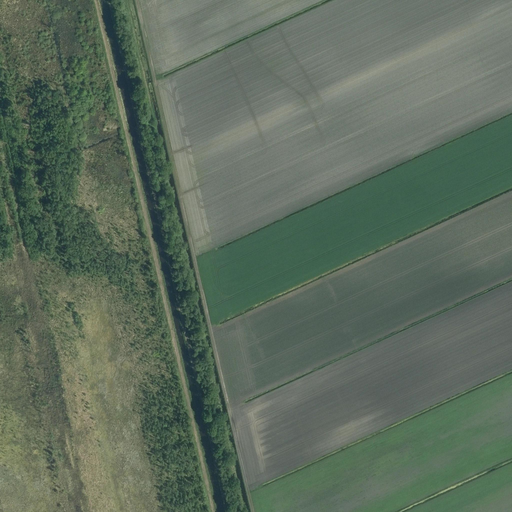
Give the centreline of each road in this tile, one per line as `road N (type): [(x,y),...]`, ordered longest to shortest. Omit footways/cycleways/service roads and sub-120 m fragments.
road 1 (track): [(227,511),(109,0)]
road 2 (track): [(213,511),(95,0)]
